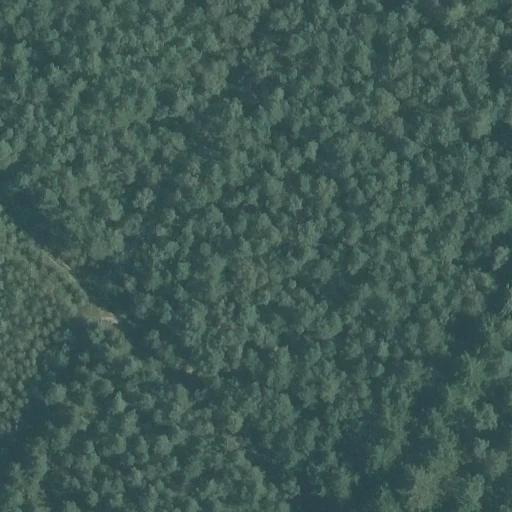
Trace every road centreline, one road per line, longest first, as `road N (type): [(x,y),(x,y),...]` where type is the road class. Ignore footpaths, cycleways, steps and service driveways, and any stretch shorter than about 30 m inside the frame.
road 1 (track): [(0,200),(302,511)]
road 2 (track): [(511,293),(374,511)]
road 3 (track): [(0,489),(113,317)]
road 4 (track): [(511,100),(388,0)]
